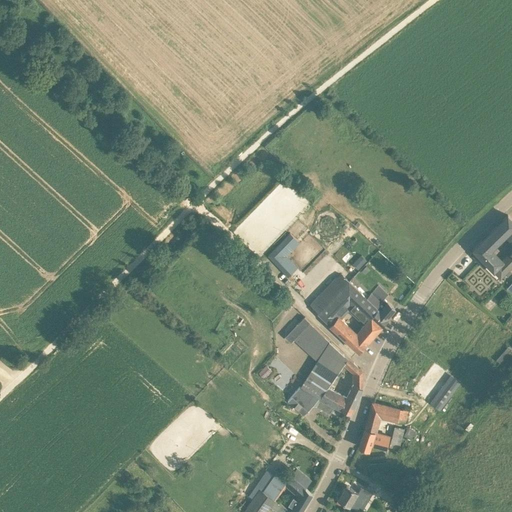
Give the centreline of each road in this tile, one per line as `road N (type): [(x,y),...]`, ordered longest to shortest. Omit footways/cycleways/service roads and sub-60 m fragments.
road 1 (unclassified): [(310,511),(413,302),(511,196)]
road 2 (track): [(194,204),(0,22)]
road 3 (unclassified): [(0,402),(114,284)]
